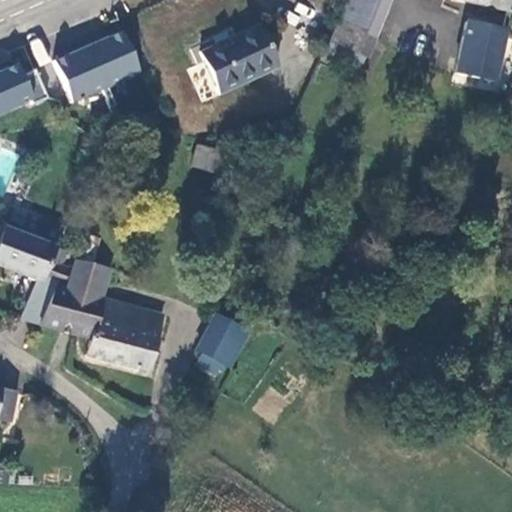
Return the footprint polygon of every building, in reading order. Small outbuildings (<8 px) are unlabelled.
[(374,58),(395,0),(344,0),(329,42),(374,58)] [(511,0),(458,0),(510,11),(511,4),(511,0)] [(504,37),(505,30),(464,25),(453,76),(495,82),(496,79),(504,37)] [(203,52),(222,95),(279,69),(261,27),(203,52)] [(71,103),(139,72),(121,32),(53,62),(71,103)] [(511,83),(511,81),(511,38),(504,37),(496,79),(511,83)] [(31,58),(0,69),(0,115),(46,98),(31,58)] [(220,149),(199,144),(193,166),(214,172),(220,149)] [(7,206),(0,221),(0,226),(52,248),(60,228),(7,206)] [(75,231),(80,232),(93,236),(98,222),(78,219),(75,231)] [(0,266),(33,281),(36,282),(40,276),(50,282),(56,262),(46,260),(52,248),(0,226),(0,266)] [(50,282),(35,324),(85,339),(82,353),(143,369),(157,317),(98,300),(106,270),(87,265),(93,236),(80,232),(69,268),(56,262),(50,282)] [(62,252),(52,248),(46,260),(56,262),(62,252)] [(17,317),(35,324),(50,282),(40,276),(36,282),(33,281),(17,317)] [(223,363),(230,367),(248,335),(219,318),(201,351),(205,354),(199,367),(216,375),(223,363)] [(18,396),(0,392),(0,425),(12,428),(18,396)] [(0,484),(11,486),(13,475),(0,473),(0,484)]
